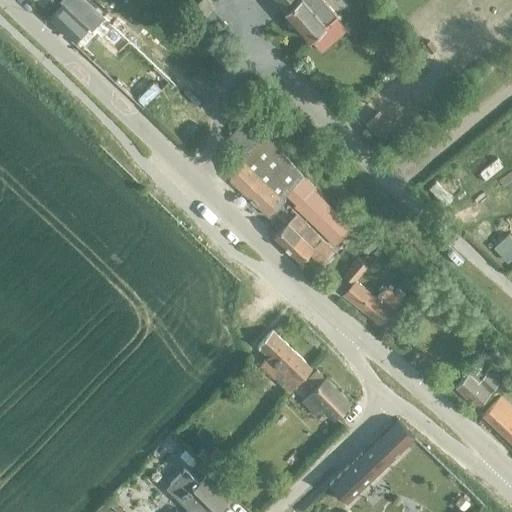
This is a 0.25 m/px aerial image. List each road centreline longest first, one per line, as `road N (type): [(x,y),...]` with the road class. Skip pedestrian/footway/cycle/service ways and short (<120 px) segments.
road 1 (tertiary): [(334,317),(3,0)]
road 2 (tertiary): [(511,477),(334,317)]
road 3 (residential): [(279,511),(391,402)]
road 4 (residential): [(511,499),(391,402)]
